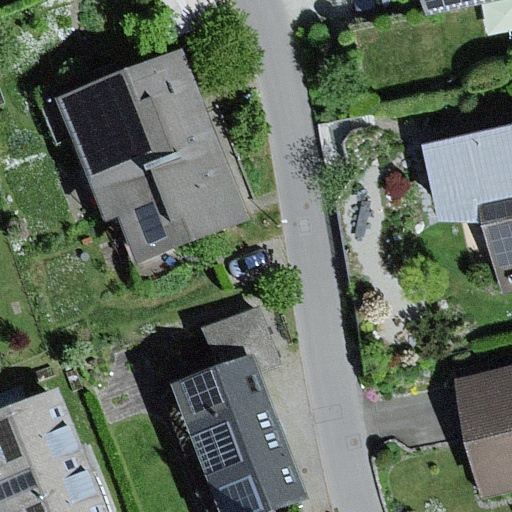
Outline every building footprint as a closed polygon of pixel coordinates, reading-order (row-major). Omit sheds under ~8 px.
[(207,0),(148,0),(167,44),(217,23),(207,0)] [(428,0),(431,11),(481,0),(428,0)] [(423,16),(351,33),(363,82),(395,74),(392,60),(431,51),(423,16)] [(177,59),(54,107),(100,222),(114,216),(135,270),(244,227),(177,59)] [(511,123),(427,144),(444,217),(487,220),(505,293),(511,290),(511,123)] [(379,169),(372,128),(354,131),(344,142),(347,165),(358,173),(379,169)] [(394,228),(405,280),(455,269),(444,217),(394,228)] [(197,333),(213,375),(249,362),(274,352),(257,310),(197,333)] [(213,375),(163,394),(206,511),(285,511),(303,505),(249,362),(213,375)] [(511,365),(457,376),(479,490),(511,483),(511,365)] [(95,511),(51,398),(0,417),(0,511),(95,511)]
